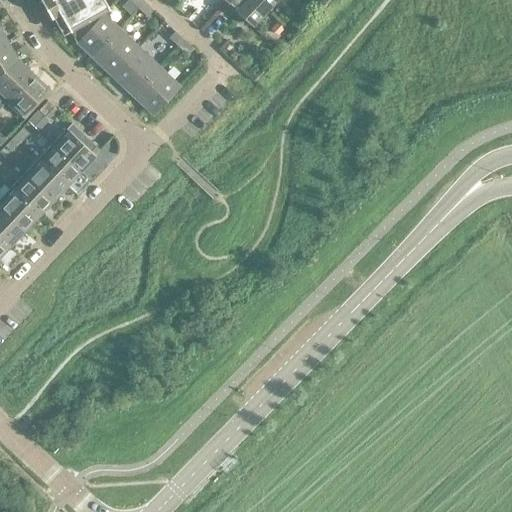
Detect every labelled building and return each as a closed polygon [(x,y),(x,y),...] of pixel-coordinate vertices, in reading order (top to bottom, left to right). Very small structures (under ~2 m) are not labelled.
[(58,14),(74,43),(100,13),(106,10),(108,10),(102,0),(38,0),(50,19),(50,18),(58,14)] [(127,0),(127,1),(136,9),(142,3),(139,0),(127,0)] [(226,0),(224,2),(220,7),(237,23),(241,18),(250,26),(275,0),(226,0)] [(142,3),(136,9),(145,18),(151,11),(142,3)] [(120,33),(100,13),(74,43),(93,61),(120,33)] [(279,21),(272,29),(279,35),(285,27),(279,21)] [(167,39),(177,47),(183,41),(174,32),(167,39)] [(140,51),(120,33),(93,61),(113,79),(140,51)] [(183,41),(177,47),(186,56),(192,50),(183,41)] [(0,68),(16,60),(6,42),(0,45),(0,68)] [(113,79),(132,98),(159,69),(140,51),(113,79)] [(0,99),(4,103),(31,75),(16,60),(0,68),(0,99)] [(252,61),(245,68),(252,74),(258,67),(252,61)] [(178,88),(159,69),(132,98),(151,116),(178,88)] [(31,75),(4,103),(20,118),(47,89),(31,75)] [(48,102),(28,122),(38,132),(58,111),(48,102)] [(22,129),(14,138),(20,144),(29,135),(22,129)] [(64,130),(50,145),(78,172),(93,156),(64,130)] [(20,144),(14,138),(5,147),(12,154),(20,144)] [(50,145),(36,160),(64,187),(78,172),(50,145)] [(21,175),(50,202),(64,187),(36,160),(21,175)] [(65,186),(75,198),(100,175),(90,164),(65,186)] [(21,175),(7,190),(36,216),(50,202),(21,175)] [(0,197),(0,210),(22,231),(36,216),(7,190),(0,197)] [(0,210),(0,239),(7,246),(22,231),(0,210)]
